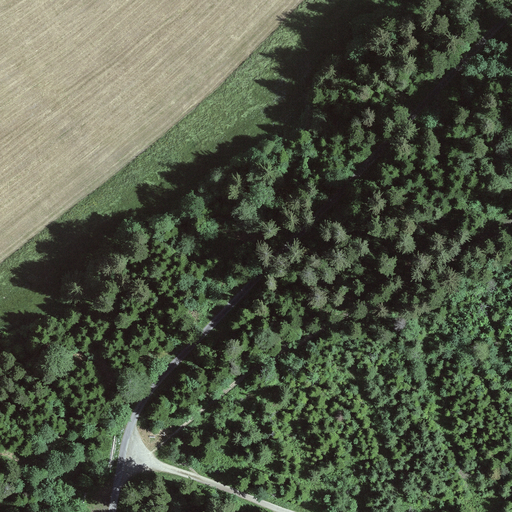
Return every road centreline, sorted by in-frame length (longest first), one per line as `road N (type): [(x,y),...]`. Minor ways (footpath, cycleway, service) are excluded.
road 1 (track): [(511,13),(144,394),(128,426),(115,511)]
road 2 (track): [(123,459),(143,461),(281,350),(511,220)]
road 3 (track): [(281,511),(143,461)]
